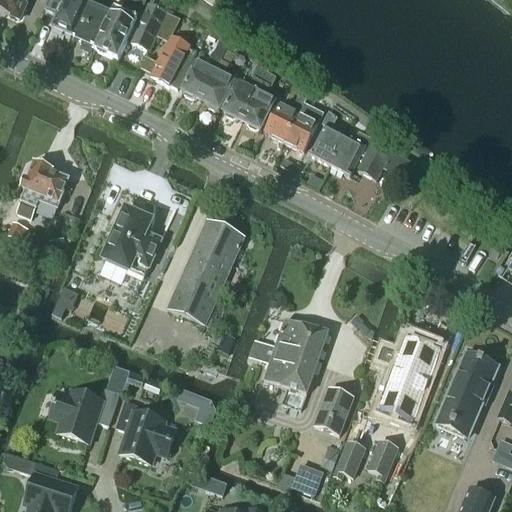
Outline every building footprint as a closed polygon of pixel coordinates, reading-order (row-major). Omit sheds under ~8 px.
[(0,0),(0,15),(19,24),(26,8),(23,7),(26,0),(0,0)] [(53,0),(45,18),(57,23),(52,34),(73,44),(93,0),(53,0)] [(93,0),(73,44),(95,54),(111,20),(110,20),(98,14),(105,0),(93,0)] [(147,0),(134,0),(132,4),(143,10),(147,0)] [(141,25),(130,48),(148,56),(155,41),(166,18),(148,9),(141,25)] [(111,20),(95,54),(118,65),(126,46),(130,48),(141,25),(131,20),(132,16),(128,14),(126,18),(114,12),(110,20),(111,20)] [(166,18),(155,41),(165,46),(166,41),(176,22),(166,18)] [(146,61),(140,73),(152,79),(150,82),(169,91),(170,90),(176,93),(195,55),(189,52),(190,51),(171,42),(168,47),(158,68),(146,61)] [(195,103),(201,106),(226,54),(230,47),(221,43),(218,50),(206,72),(198,67),(183,97),(184,97),(185,101),(191,104),(195,103)] [(230,47),(226,54),(201,106),(207,109),(209,113),(214,116),(219,115),(234,86),(224,81),(234,58),(238,51),(230,47)] [(255,83),(260,74),(256,71),(251,81),(253,82),(247,93),(238,88),(223,117),(224,117),(225,122),(231,124),(235,123),(241,126),(261,86),(255,83)] [(269,78),(260,74),(255,83),(261,86),(241,126),(247,129),(249,134),(255,136),(259,135),(260,136),(275,107),(264,101),(269,91),(274,81),(269,78)] [(264,138),(284,148),(306,105),(298,99),(289,116),(278,110),(264,138)] [(303,157),(323,119),(315,115),(317,111),(306,105),(284,148),(303,157)] [(325,131),(309,160),(329,171),(346,142),(331,134),(337,123),(328,116),(322,129),(325,131)] [(346,142),(329,171),(350,182),(355,173),(359,175),(358,176),(376,185),(383,172),(404,184),(406,185),(410,178),(411,175),(414,169),(391,157),(390,159),(372,149),(374,147),(359,139),(355,147),(346,142)] [(280,171),(291,177),(294,170),(283,164),(280,171)] [(37,206),(56,214),(63,197),(67,196),(69,190),(67,186),(68,184),(51,178),(51,176),(49,170),(39,166),(33,169),(27,184),(25,184),(21,193),(25,195),(20,207),(16,218),(30,223),(37,206)] [(317,195),(322,186),(311,180),(306,189),(317,195)] [(124,214),(102,263),(144,282),(160,246),(146,239),(151,227),(124,214)] [(13,227),(7,241),(23,247),(28,233),(13,227)] [(204,333),(244,243),(206,227),(167,316),(204,333)] [(52,258),(66,255),(63,241),(49,245),(52,258)] [(65,313),(57,309),(52,320),(61,324),(65,313)] [(306,401),(328,339),(285,324),(275,354),(255,347),(250,364),(261,367),(262,366),(270,369),(264,386),(287,394),(281,409),(300,417),(306,401)] [(383,356),(379,365),(395,371),(386,397),(380,394),(377,402),(383,405),(380,411),(414,423),(440,355),(406,342),(399,362),(383,356)] [(483,408),(490,393),(488,392),(497,373),(476,364),(478,359),(469,355),(436,430),(467,443),(482,408),(483,408)] [(0,396),(4,398),(12,372),(0,367),(0,396)] [(112,379),(127,384),(129,377),(114,372),(112,379)] [(108,432),(119,399),(105,394),(101,406),(72,396),(70,402),(57,398),(49,423),(61,427),(57,439),(88,449),(95,427),(108,432)] [(328,395),(314,432),(339,441),(353,404),(328,395)] [(511,399),(509,398),(498,424),(510,429),(511,424),(511,399)] [(167,462),(175,437),(162,432),(164,427),(135,417),(137,411),(124,407),(115,434),(127,438),(120,460),(150,470),(154,458),(167,462)] [(383,488),(397,454),(378,447),(367,475),(379,480),(377,485),(383,488)] [(353,483),(364,455),(347,448),(333,481),(341,485),(343,479),(353,483)] [(338,458),(327,454),(321,471),(332,475),(338,458)] [(71,511),(77,495),(55,487),(59,476),(32,467),(7,459),(6,459),(3,468),(5,469),(8,474),(34,482),(24,511),(27,511),(71,511)] [(283,478),(279,492),(291,496),(292,494),(314,502),(323,478),(300,469),(295,482),(283,478)] [(222,502),(226,489),(208,483),(204,495),(222,502)] [(490,511),(493,505),(469,495),(461,511),(490,511)]
